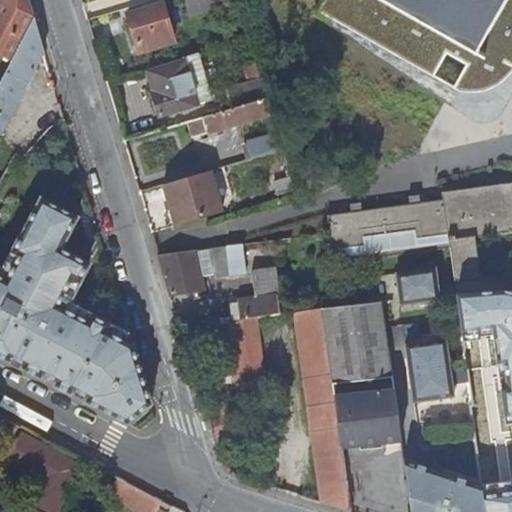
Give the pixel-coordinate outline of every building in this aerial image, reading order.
[(0,0),(0,53),(12,60),(35,18),(29,0),(0,0)] [(185,0),(191,18),(240,4),(239,0),(185,0)] [(176,44),(164,6),(130,16),(141,55),(176,44)] [(11,117),(44,49),(35,18),(12,60),(0,83),(0,126),(6,115),(11,117)] [(201,54),(186,58),(187,62),(200,105),(213,100),(201,54)] [(154,98),(161,118),(200,105),(187,62),(150,74),(157,97),(154,98)] [(227,92),(232,110),(269,100),(258,63),(245,67),(251,85),(227,92)] [(232,110),(191,122),(196,139),(274,115),(269,100),(232,110)] [(250,145),(254,160),(285,151),(280,136),(250,145)] [(212,173),(164,187),(178,228),(225,214),(212,173)] [(297,192),(293,178),(277,183),(281,197),(297,192)] [(362,211),(352,213),(327,217),(330,235),(335,265),(376,260),(449,250),(454,283),(456,297),(506,293),(504,273),(481,276),(476,237),(511,232),(511,181),(443,191),(444,198),(421,202),(411,204),(362,211)] [(420,194),(410,195),(411,204),(421,202),(420,194)] [(0,355),(26,369),(125,421),(150,400),(132,342),(66,306),(89,262),(58,246),(74,215),(37,195),(0,264),(0,355)] [(352,213),(362,211),(360,203),(350,204),(352,213)] [(212,251),(216,275),(216,277),(247,274),(244,247),(212,251)] [(201,276),(216,275),(212,251),(196,253),(201,276)] [(161,257),(159,258),(170,296),(205,291),(201,276),(196,253),(161,257)] [(437,269),(397,275),(402,307),(441,301),(437,269)] [(256,320),(281,317),(275,271),(252,274),(256,299),(239,302),(239,305),(232,306),(234,322),(241,321),(241,323),(256,320)] [(506,413),(503,393),(511,391),(511,294),(506,293),(507,303),(458,310),(472,406),(478,450),(511,445),(511,425),(510,412),(506,413)] [(402,439),(383,304),(342,307),(321,310),(342,449),(402,439)] [(321,310),(296,314),(323,506),(341,511),(350,511),(342,449),(321,310)] [(240,392),(265,389),(256,320),(241,323),(229,325),(240,392)] [(447,341),(407,347),(415,404),(455,398),(447,341)] [(227,387),(213,392),(216,402),(230,398),(227,387)] [(225,421),(215,424),(217,434),(245,426),(238,400),(220,404),(225,421)] [(60,511),(86,464),(22,430),(7,458),(40,476),(20,511),(60,511)] [(447,436),(421,439),(422,446),(435,444),(436,451),(449,449),(447,436)] [(483,487),(405,461),(412,511),(486,511),(485,499),(483,487)] [(118,478),(106,500),(127,511),(157,511),(163,502),(118,478)] [(511,511),(511,495),(485,499),(486,511),(511,511)]
